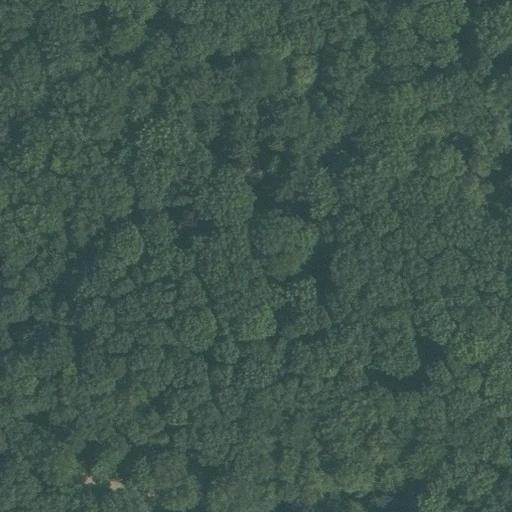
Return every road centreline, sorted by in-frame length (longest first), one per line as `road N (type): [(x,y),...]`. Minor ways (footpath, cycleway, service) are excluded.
road 1 (track): [(511,286),(416,478),(402,493),(329,511)]
road 2 (track): [(232,511),(58,476),(0,450)]
